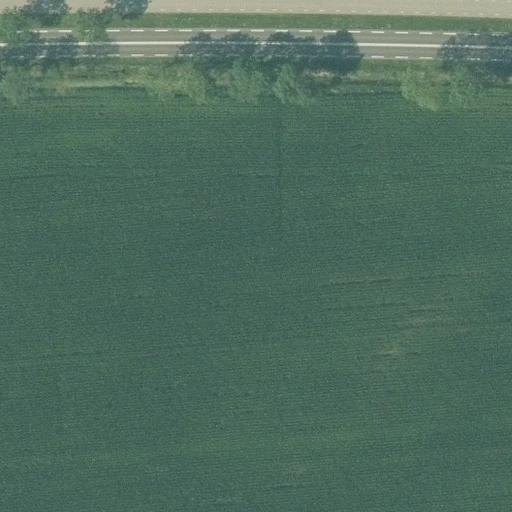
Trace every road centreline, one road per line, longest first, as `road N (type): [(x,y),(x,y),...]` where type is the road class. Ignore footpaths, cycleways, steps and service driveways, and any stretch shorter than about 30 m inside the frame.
road 1 (primary): [(0,49),(511,54)]
road 2 (unclassified): [(0,9),(511,12)]
